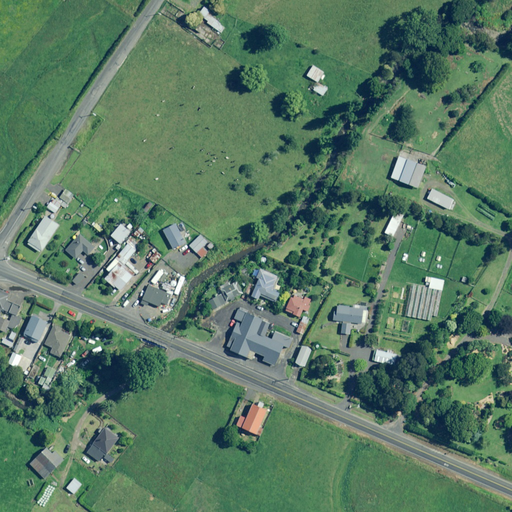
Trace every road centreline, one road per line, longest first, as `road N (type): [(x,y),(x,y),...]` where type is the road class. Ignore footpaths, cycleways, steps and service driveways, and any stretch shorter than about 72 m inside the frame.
road 1 (primary): [(0,270),(511,489)]
road 2 (unclassified): [(159,0),(0,245)]
